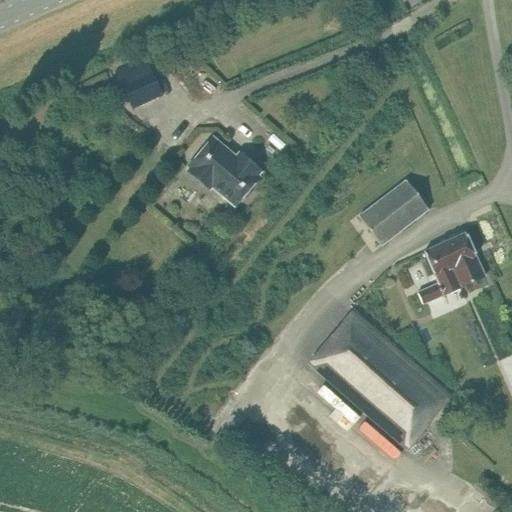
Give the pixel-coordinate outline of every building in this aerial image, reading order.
[(132,110),(161,97),(144,59),(115,72),(132,110)] [(188,168),(190,169),(187,172),(203,185),(209,190),(211,188),(234,207),(245,194),(258,179),(256,177),(259,174),(245,162),(242,166),(235,159),(212,140),(188,168)] [(380,247),(427,211),(405,182),(358,218),(380,247)] [(422,305),(484,278),(464,235),(423,253),(437,284),(417,294),(422,305)] [(405,450),(451,396),(353,311),(307,365),(405,450)]
